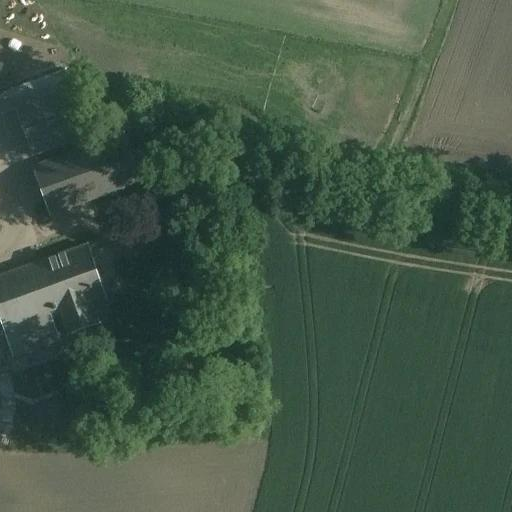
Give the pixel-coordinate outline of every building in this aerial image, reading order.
[(74,90),(16,111),(33,157),(90,136),(74,90)] [(66,157),(33,169),(50,216),(142,183),(125,136),(112,141),(95,147),(81,152),(66,157)] [(88,246),(39,263),(58,319),(62,318),(68,336),(100,325),(93,307),(106,302),(88,246)] [(58,319),(39,263),(0,277),(0,320),(12,357),(58,340),(51,321),(58,319)] [(26,502),(58,494),(54,478),(22,485),(26,502)]
